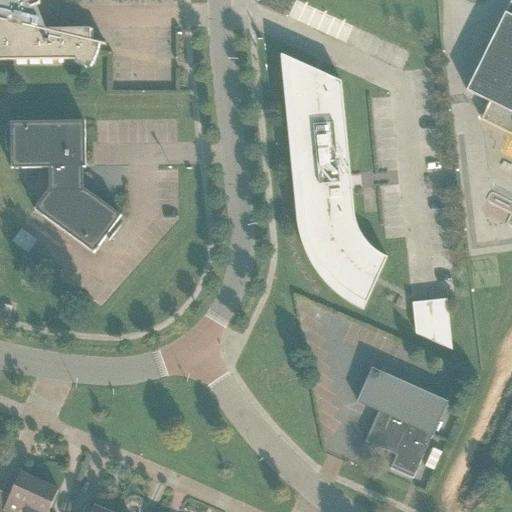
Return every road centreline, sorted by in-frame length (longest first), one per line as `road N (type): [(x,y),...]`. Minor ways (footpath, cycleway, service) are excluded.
road 1 (unclassified): [(193,348),(222,310),(242,253),(218,0)]
road 2 (residential): [(243,511),(38,419)]
road 3 (unclassified): [(319,492),(260,438),(193,348)]
road 4 (unclassified): [(57,366),(130,371),(193,348)]
